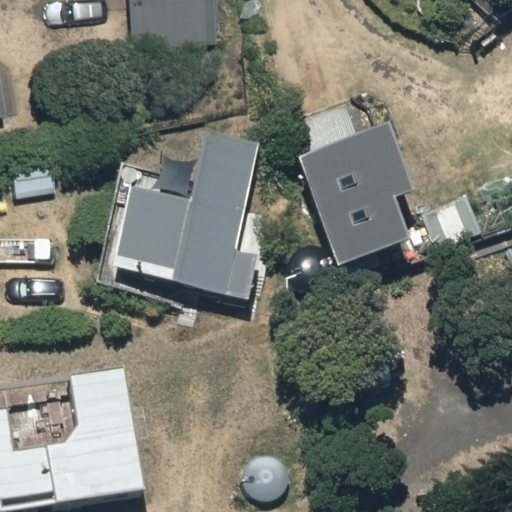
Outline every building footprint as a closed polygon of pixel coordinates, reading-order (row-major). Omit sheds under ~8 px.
[(215,48),(212,0),(126,0),(129,53),(215,48)] [(458,0),(412,0),(406,59),(452,63),(458,0)] [(114,273),(250,302),(260,256),(238,251),(260,146),(204,134),(189,209),(131,198),(114,273)] [(303,165),(341,272),(406,248),(393,206),(410,200),(387,135),(303,165)] [(0,511),(40,511),(144,497),(125,374),(73,382),(81,428),(64,451),(11,459),(5,419),(0,419),(0,511)] [(237,492),(240,497),(244,503),(248,506),(252,509),(257,511),(260,511),(271,511),(273,511),(278,510),(283,508),(287,505),(290,501),(293,496),(295,491),(297,486),(297,481),(296,476),(295,471),(293,466),(289,462),(286,458),(281,455),(276,453),(271,451),(266,451),(261,452),(255,453),(251,455),(246,458),(243,462),(240,467),(237,471),(236,477),(236,482),(236,487),(237,492)]
